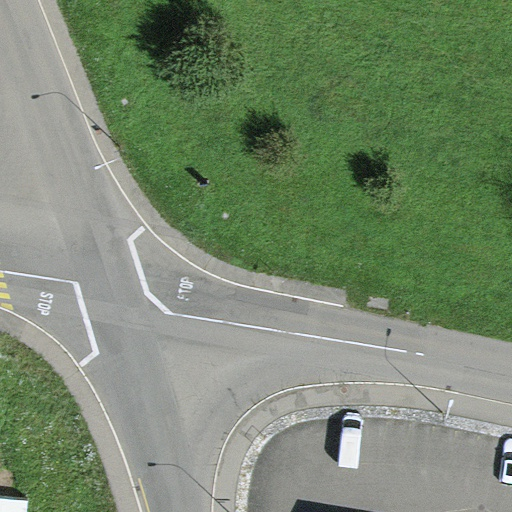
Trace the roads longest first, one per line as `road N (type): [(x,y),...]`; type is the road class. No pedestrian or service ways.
road 1 (residential): [(511,371),(117,294)]
road 2 (tertiary): [(117,294),(0,6)]
road 3 (tertiary): [(175,511),(117,294)]
